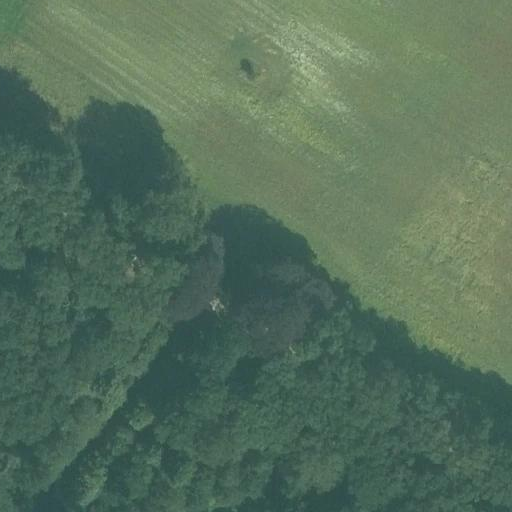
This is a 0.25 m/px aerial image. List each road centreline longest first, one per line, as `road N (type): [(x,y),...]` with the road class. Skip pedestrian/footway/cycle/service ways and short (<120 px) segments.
road 1 (track): [(494,470),(0,171)]
road 2 (track): [(188,290),(16,511)]
